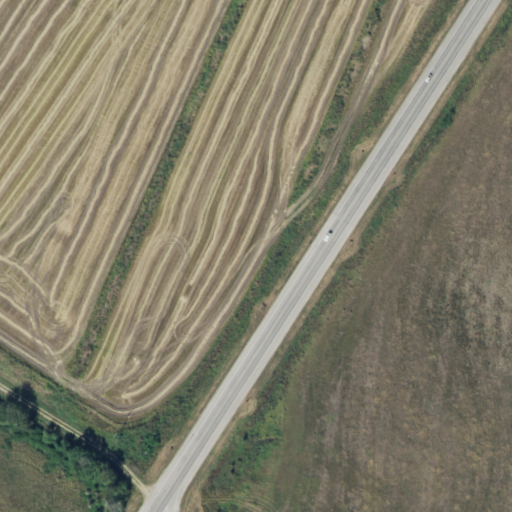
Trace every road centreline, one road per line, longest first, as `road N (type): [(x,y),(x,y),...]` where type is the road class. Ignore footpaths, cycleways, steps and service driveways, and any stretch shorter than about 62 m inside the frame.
road 1 (secondary): [(177,472),(390,134)]
road 2 (secondary): [(390,134),(479,0)]
